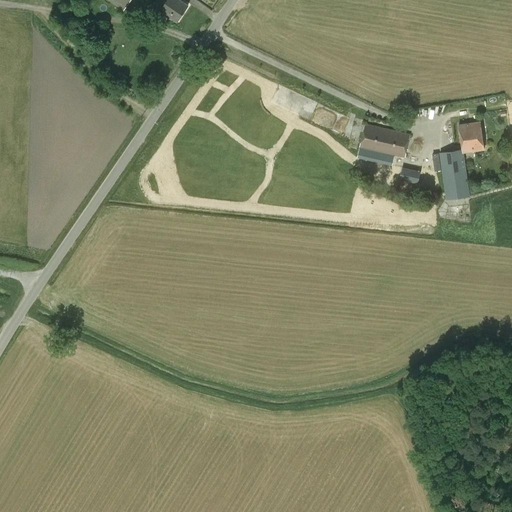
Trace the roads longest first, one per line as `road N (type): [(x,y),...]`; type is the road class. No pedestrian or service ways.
road 1 (unclassified): [(0,347),(151,120)]
road 2 (unclassified): [(151,120),(43,15),(0,4)]
road 3 (unclassified): [(151,120),(233,0)]
